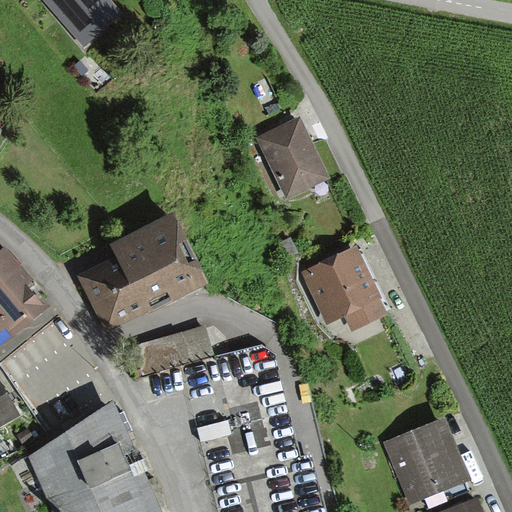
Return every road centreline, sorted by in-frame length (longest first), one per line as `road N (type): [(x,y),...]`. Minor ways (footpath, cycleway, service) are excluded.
road 1 (residential): [(258,0),(318,98),(511,504)]
road 2 (residential): [(0,225),(69,297),(181,511)]
